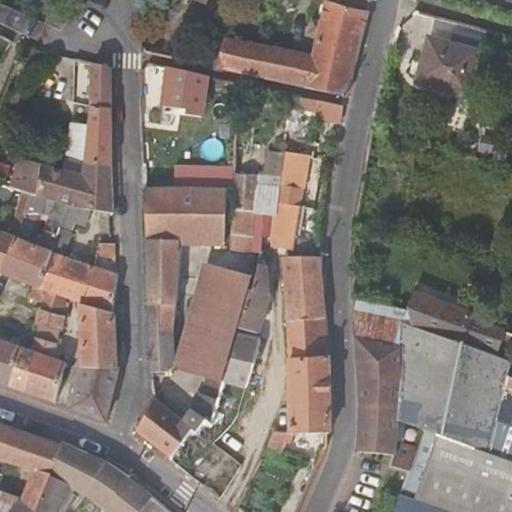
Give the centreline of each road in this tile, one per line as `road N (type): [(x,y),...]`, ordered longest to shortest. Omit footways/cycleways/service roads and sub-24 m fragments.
road 1 (residential): [(316,511),(334,471),(332,277),(357,102),(382,0)]
road 2 (residential): [(120,445),(132,360),(128,0)]
road 3 (residential): [(120,445),(0,401)]
